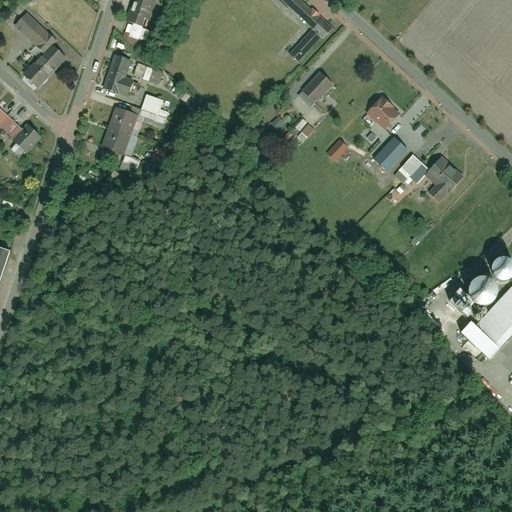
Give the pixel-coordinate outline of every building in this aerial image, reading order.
[(134,0),(128,17),(145,23),(149,12),(153,13),(157,0),(134,0)] [(297,67),(331,28),(299,0),(277,0),(312,30),(287,59),(297,67)] [(21,6),(12,16),(19,23),(29,12),(21,6)] [(36,19),(22,33),(43,54),(58,40),(36,19)] [(130,24),(126,35),(140,40),(144,29),(130,24)] [(69,65),(56,53),(31,79),(45,92),(69,65)] [(131,59),(116,54),(105,88),(128,96),(134,78),(126,76),(131,59)] [(140,67),(136,78),(150,82),(153,71),(140,67)] [(328,88),(318,78),(302,94),(312,104),(328,88)] [(128,105),(126,112),(115,108),(101,150),(123,157),(131,133),(136,118),(154,124),(162,99),(147,95),(143,110),(128,105)] [(396,115),(379,100),(369,112),(386,127),(396,115)] [(26,157),(44,138),(28,123),(22,130),(0,108),(0,123),(14,137),(10,142),(26,157)] [(427,177),(439,187),(430,197),(439,204),(447,194),(449,195),(466,176),(445,157),(427,177)] [(414,159),(401,172),(417,186),(429,173),(414,159)] [(0,288),(12,252),(0,248),(0,288)] [(474,287),(474,295),(477,302),(483,306),(492,306),(499,302),(502,294),(501,286),(496,280),(486,278),(479,281),(474,287)] [(511,293),(468,339),(491,361),(511,338),(511,293)]
